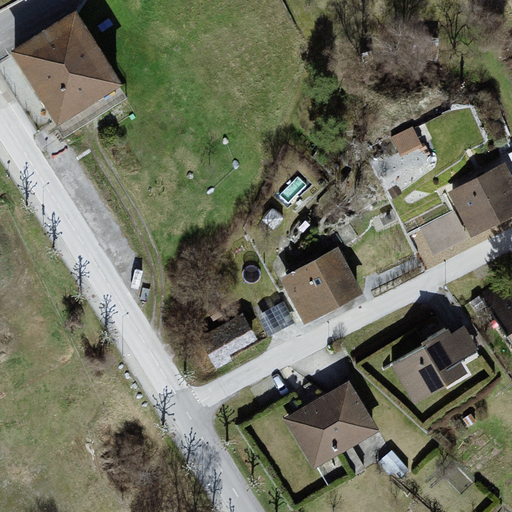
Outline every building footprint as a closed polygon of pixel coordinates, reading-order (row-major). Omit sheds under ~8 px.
[(125,87),(74,11),(10,54),(61,129),(125,87)] [(415,120),(396,127),(402,143),(421,137),(415,120)] [(511,176),(504,162),(450,191),(473,234),(511,212),(511,176)] [(337,248),(279,278),(303,324),(361,295),(337,248)] [(511,293),(479,311),(511,350),(511,293)] [(243,315),(200,338),(217,370),(233,362),(229,355),(256,340),(243,315)] [(413,343),(387,367),(409,410),(437,385),(460,374),(457,362),(477,354),(459,329),(444,336),(440,330),(413,343)] [(350,380),(282,420),(311,470),(380,431),(350,380)]
